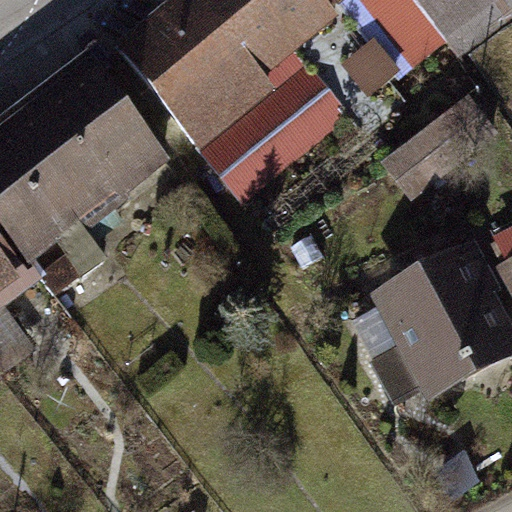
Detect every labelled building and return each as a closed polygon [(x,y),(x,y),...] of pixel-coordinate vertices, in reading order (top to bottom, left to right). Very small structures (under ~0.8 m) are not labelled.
[(511,0),(189,0),(129,46),(250,206),(359,124),(310,61),(370,16),(421,83),(454,58),(466,74),(511,38),(511,0)] [(378,42),(347,65),(376,103),(407,80),(378,42)] [(0,330),(55,288),(44,274),(179,170),(92,58),(0,128),(0,330)] [(475,102),(387,167),(417,208),(506,144),(475,102)] [(511,312),(477,248),(377,302),(434,408),(511,366),(511,312)]
